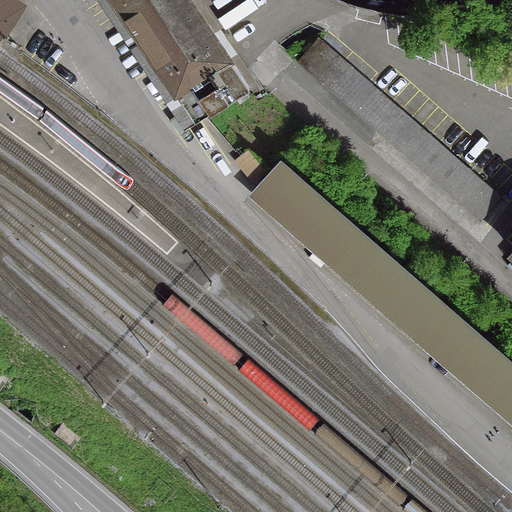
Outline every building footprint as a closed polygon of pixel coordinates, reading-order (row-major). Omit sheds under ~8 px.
[(0,0),(0,43),(0,44),(16,19),(23,7),(10,0),(0,0)] [(246,85),(189,0),(111,0),(193,123),(246,85)] [(500,196),(316,41),(297,63),(480,219),(500,196)] [(244,151),(233,161),(255,186),(264,175),(244,151)] [(511,362),(277,159),(264,175),(255,186),(511,409),(511,362)]
